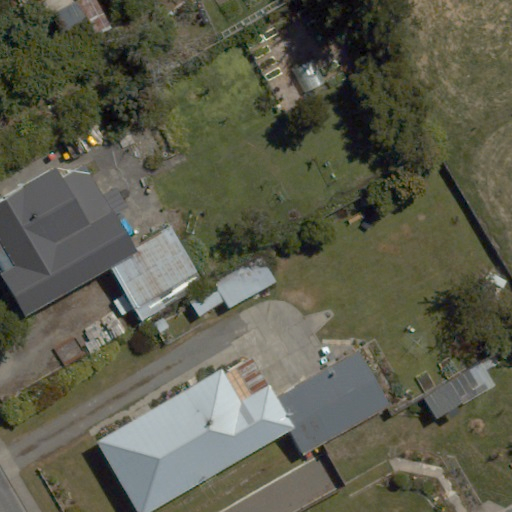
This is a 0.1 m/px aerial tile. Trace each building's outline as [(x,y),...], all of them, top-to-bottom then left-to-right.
[(367,145),(320,175),(353,226),(400,195),(367,145)] [(0,295),(15,322),(108,267),(142,325),(206,288),(167,223),(129,246),(75,154),(0,198),(0,295)] [(257,257),(210,289),(226,311),(272,280),(257,257)] [(384,403),(350,346),(273,390),(269,383),(241,399),(221,364),(93,438),(135,511),(148,511),(287,432),(298,452),(384,403)] [(317,456),(227,511),(275,511),(331,478),(317,456)]
